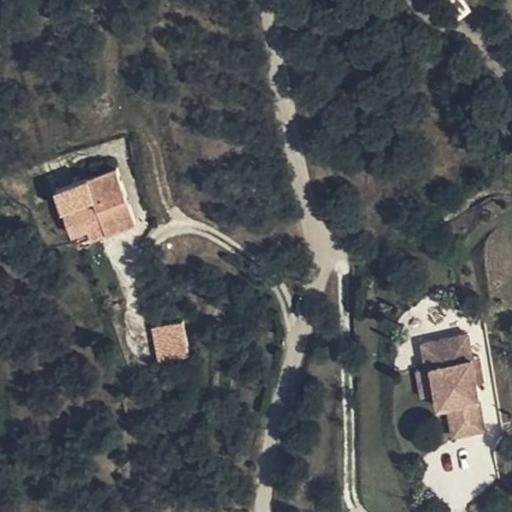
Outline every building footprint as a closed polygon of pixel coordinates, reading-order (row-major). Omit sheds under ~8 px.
[(436,0),(452,23),(471,11),(463,0),(436,0)] [(104,222),(108,232),(137,222),(119,168),(58,188),(74,232),(90,227),(104,222)] [(93,238),(108,232),(104,222),(90,227),(93,238)] [(184,324),(149,328),(156,369),(190,363),(184,324)] [(466,335),(424,343),(428,368),(433,367),(437,392),(440,407),(447,406),(453,435),(483,429),(475,380),(471,360),(466,335)] [(478,359),(471,360),(475,380),(482,379),(478,359)] [(437,392),(433,367),(428,368),(418,370),(423,395),(437,392)]
